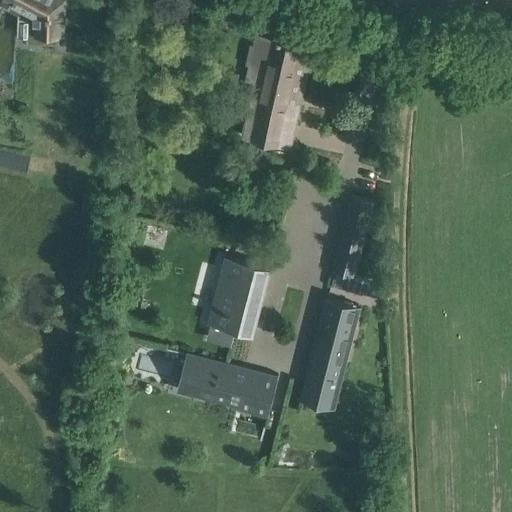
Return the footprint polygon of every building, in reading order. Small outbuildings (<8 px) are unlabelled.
[(0,0),(0,4),(36,23),(36,43),(59,44),(59,34),(64,34),(65,0),(0,0)] [(303,95),(301,95),(312,47),(281,40),(282,37),(276,36),(275,39),(257,34),(254,46),(251,45),(247,62),(266,67),(250,137),(291,147),(303,95)] [(355,290),(375,198),(349,192),(329,285),(355,290)] [(228,257),(225,269),(221,268),(221,270),(225,271),(222,282),(218,281),(217,283),(222,284),(219,295),(214,294),(214,296),(218,297),(215,309),(211,307),(210,309),(215,310),(212,322),(207,321),(207,322),(254,334),(254,333),(250,332),(253,320),(257,321),(257,319),(254,318),(257,307),(260,308),(261,306),(257,305),(260,294),(264,295),(264,293),(261,292),(264,281),(267,281),(268,280),(264,279),(267,267),(271,268),(271,267),(224,255),(224,256),(228,257)] [(326,299),(316,339),(318,340),(316,348),(314,347),(305,382),(334,390),(345,347),(349,348),(359,307),(361,307),(361,306),(325,297),(325,298),(326,299)] [(276,378),(251,371),(251,369),(203,356),(194,389),(239,401),(238,404),(267,412),(267,413),(268,414),(278,374),(277,373),(276,378)]
